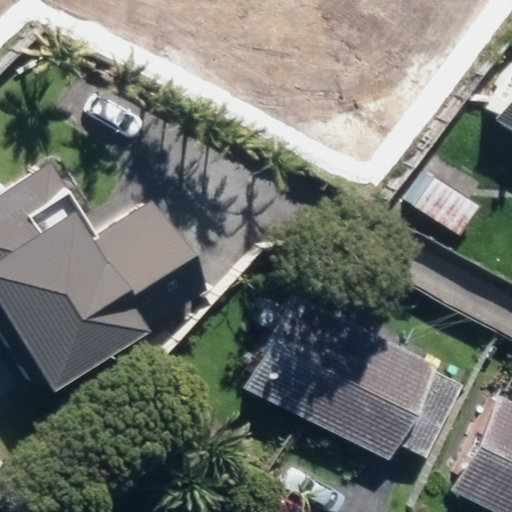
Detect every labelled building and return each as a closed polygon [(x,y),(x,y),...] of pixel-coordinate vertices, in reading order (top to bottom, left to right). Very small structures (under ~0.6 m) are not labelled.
[(343,0),(227,0),(219,14),(301,66),(343,0)] [(369,25),(324,90),(406,147),(451,82),(369,25)] [(511,74),(487,61),(457,115),(511,146),(511,74)] [(278,120),(262,152),(328,186),(344,154),(278,120)] [(0,170),(0,377),(4,384),(97,325),(104,339),(179,290),(123,200),(66,236),(18,160),(0,170)] [(389,203),(437,233),(456,204),(408,174),(389,203)] [(369,432),(402,448),(438,379),(407,363),(409,359),(257,282),(212,371),(362,447),(369,432)] [(423,477),(493,511),(511,511),(511,409),(469,388),(423,477)] [(180,511),(160,493),(143,511),(180,511)]
